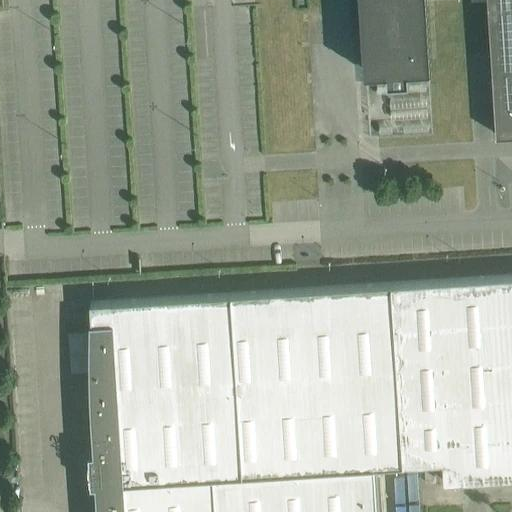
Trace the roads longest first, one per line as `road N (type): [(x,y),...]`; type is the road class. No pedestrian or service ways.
road 1 (unknown): [(511,148),(231,165)]
road 2 (unknown): [(235,227),(511,226)]
